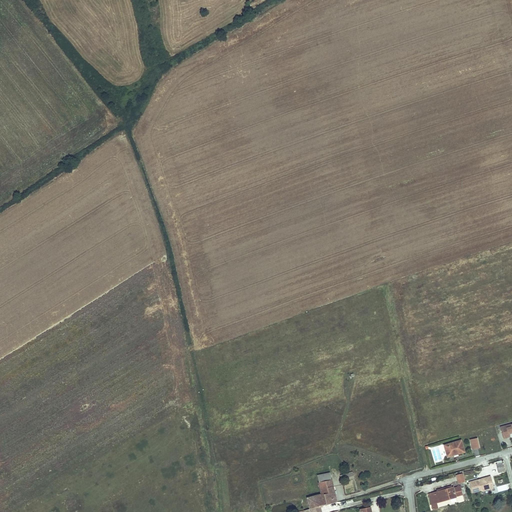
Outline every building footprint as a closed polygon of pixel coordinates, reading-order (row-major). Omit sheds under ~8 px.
[(511,425),(511,426),(511,428),(507,429),(506,427),(501,428),(504,440),(509,438),(509,435),(511,434),(511,425)] [(482,447),(480,438),(472,440),(474,450),(482,447)] [(466,452),(463,441),(446,446),(449,457),(466,452)] [(504,472),(502,463),(495,464),(497,471),(499,471),(500,473),(504,472)] [(463,473),(456,475),(458,483),(465,481),(463,473)] [(330,481),(329,474),(316,477),(317,484),(330,481)] [(491,476),(469,482),(472,493),(473,492),(479,491),(481,490),(484,491),(495,488),(491,476)] [(330,481),(317,484),(319,493),(327,491),(327,489),(332,488),(330,481)] [(452,488),(427,495),(430,504),(454,498),(461,496),(460,494),(459,489),(458,487),(452,489),(452,488)] [(320,495),(307,499),(310,510),(320,508),(327,506),(336,503),(332,488),(327,489),(327,491),(319,493),(320,495)] [(340,502),(341,509),(354,507),(352,500),(340,502)]
